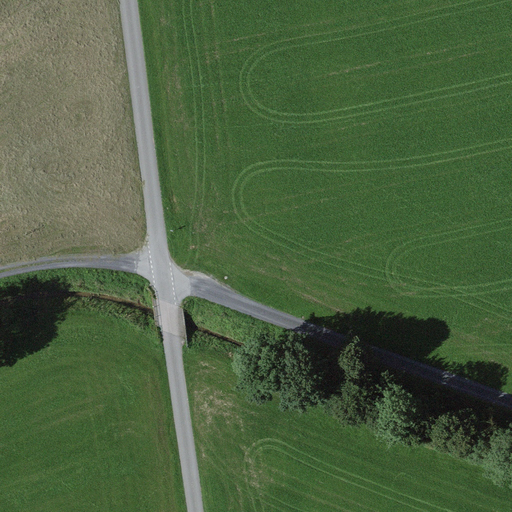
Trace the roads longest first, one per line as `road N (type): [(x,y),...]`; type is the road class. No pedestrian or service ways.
road 1 (track): [(0,273),(128,264),(511,405)]
road 2 (unclassified): [(126,0),(193,511)]
